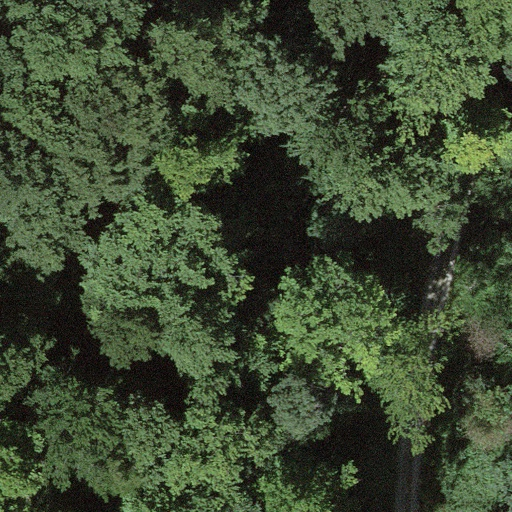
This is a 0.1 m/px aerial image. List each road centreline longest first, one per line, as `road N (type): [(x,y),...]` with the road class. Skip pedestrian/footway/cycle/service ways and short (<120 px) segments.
road 1 (track): [(511,24),(440,215),(407,511)]
road 2 (track): [(440,215),(365,0)]
